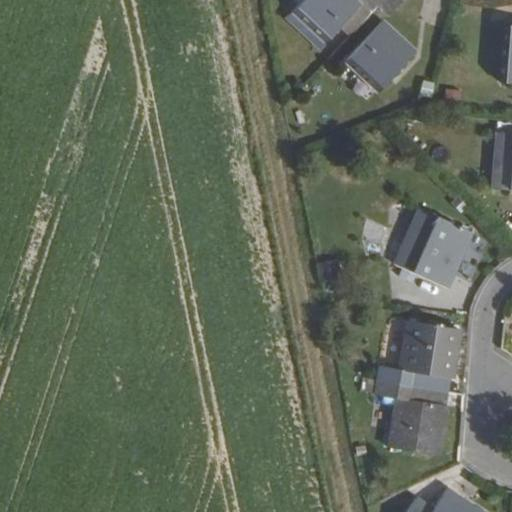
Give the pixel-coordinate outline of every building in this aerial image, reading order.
[(324,43),(360,4),(355,0),(303,0),(292,13),(324,43)] [(389,16),(403,0),(382,0),(378,5),(389,16)] [(380,22),(343,61),(378,92),(414,53),(380,22)] [(511,25),(505,25),(502,82),(511,82),(511,25)] [(511,133),(499,132),(494,188),(511,189),(511,133)] [(412,274),(406,287),(435,300),(441,286),(448,289),(472,234),(421,211),(397,267),(412,274)] [(338,260),(317,262),(319,281),(339,279),(338,260)] [(448,380),(456,330),(407,322),(399,371),(380,368),(377,382),(380,383),(417,389),(419,376),(448,380)] [(446,394),(448,380),(419,376),(417,389),(446,394)] [(436,458),(444,407),(415,402),(417,389),(380,383),(377,382),(375,397),(394,401),(386,449),(436,458)] [(444,407),(446,394),(417,389),(415,402),(444,407)] [(479,511),(448,490),(433,511),(414,500),(406,511),(479,511)]
